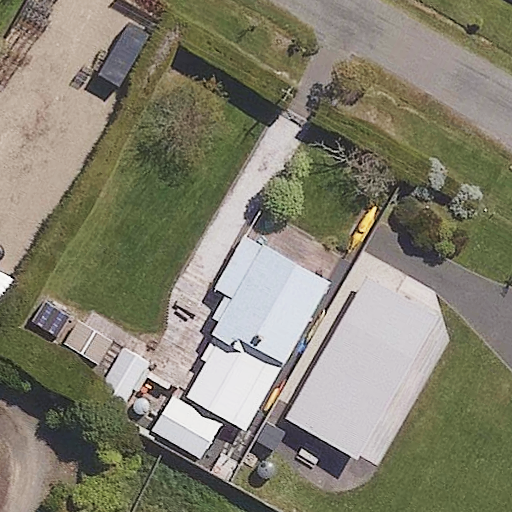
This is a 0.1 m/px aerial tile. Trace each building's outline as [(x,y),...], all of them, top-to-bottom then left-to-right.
[(81,0),(48,0),(38,18),(62,32),(81,0)] [(132,89),(31,31),(0,83),(0,86),(64,124),(23,195),(58,215),(132,89)] [(222,288),(232,294),(217,320),(223,324),(199,366),(207,370),(192,397),(250,430),(334,285),(251,237),(222,288)] [(37,254),(17,240),(0,263),(0,294),(5,298),(37,254)] [(315,453),(324,438),(362,460),(443,318),(373,278),(292,420),(283,435),(315,453)] [(111,372),(126,349),(78,322),(64,346),(111,372)] [(126,349),(111,372),(100,390),(154,420),(172,388),(145,373),(150,363),(126,349)] [(176,398),(157,433),(205,460),(224,425),(176,398)] [(478,511),(464,499),(452,511),(478,511)]
